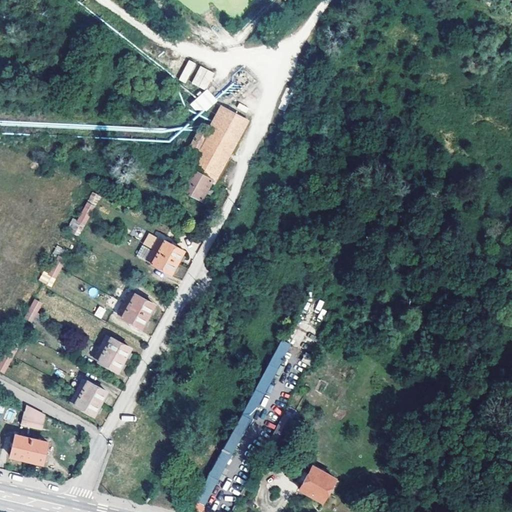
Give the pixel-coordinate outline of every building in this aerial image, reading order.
[(185,80),(194,61),(189,59),(179,77),(185,80)] [(192,81),(197,84),(206,68),(200,65),(192,81)] [(207,68),(199,85),(204,88),(213,71),(207,68)] [(208,89),(190,103),(200,115),(218,101),(208,89)] [(205,135),(198,131),(195,136),(192,143),(187,152),(185,150),(178,163),(179,164),(189,169),(210,180),(213,181),(214,180),(247,120),(221,105),(205,135)] [(210,180),(189,169),(179,188),(200,199),(204,191),(209,194),(212,189),(207,187),(210,180)] [(87,202),(77,220),(84,223),(93,206),(87,202)] [(78,235),(84,223),(77,220),(73,218),(67,229),(78,235)] [(349,232),(343,228),(330,249),(337,252),(349,232)] [(170,274),(183,250),(163,240),(159,238),(147,260),(151,262),(151,263),(170,274)] [(58,255),(64,259),(69,251),(57,244),(52,252),(58,255)] [(64,259),(58,255),(48,273),(55,277),(64,259)] [(334,295),(309,282),(292,315),(317,328),(334,295)] [(141,327),(154,304),(134,293),(134,294),(130,292),(118,313),(122,316),(141,327)] [(41,303),(34,299),(21,325),(32,332),(37,323),(31,320),(41,303)] [(98,306),(94,315),(101,318),(106,309),(98,306)] [(117,371),(130,347),(111,337),(110,337),(106,335),(94,357),(98,360),(98,361),(117,371)] [(290,343),(280,338),(254,389),(263,393),(290,343)] [(2,358),(0,356),(0,369),(3,372),(17,347),(10,343),(2,358)] [(308,364),(313,356),(305,352),(301,360),(308,364)] [(93,415),(106,392),(86,381),(86,382),(82,380),(70,401),(74,404),(74,405),(93,415)] [(197,511),(201,511),(263,393),(254,389),(196,501),(197,502),(193,510),(197,511)] [(41,427),(44,414),(26,405),(24,411),(22,423),(41,427)] [(286,405),(284,410),(292,415),(295,410),(286,405)] [(292,415),(284,410),(267,441),(276,445),(292,415)] [(47,441),(15,434),(10,456),(42,463),(47,441)] [(298,480),(302,482),(298,489),(322,501),(332,481),(309,469),(307,473),(303,470),(298,480)]
